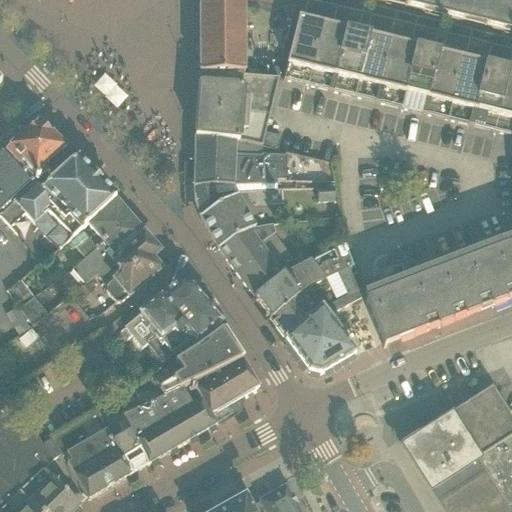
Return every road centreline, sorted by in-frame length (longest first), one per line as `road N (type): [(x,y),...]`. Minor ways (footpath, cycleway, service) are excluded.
road 1 (unclassified): [(301,416),(174,225),(0,37)]
road 2 (residential): [(301,416),(511,327)]
road 3 (residential): [(119,511),(301,416)]
road 4 (residential): [(511,52),(349,13)]
